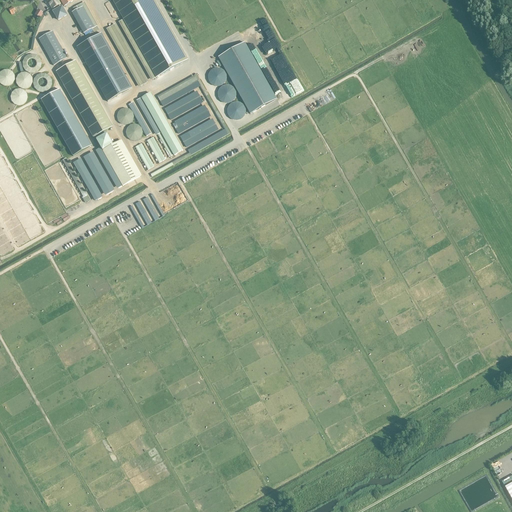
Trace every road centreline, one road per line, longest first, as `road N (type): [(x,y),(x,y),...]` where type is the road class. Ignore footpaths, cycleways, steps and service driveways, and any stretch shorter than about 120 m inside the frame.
road 1 (track): [(459,379),(302,104)]
road 2 (track): [(195,511),(45,249)]
road 3 (track): [(325,438),(177,176)]
road 4 (track): [(390,399),(242,138)]
road 5 (track): [(256,468),(111,212)]
road 6 (track): [(99,511),(0,335)]
road 7 (track): [(361,0),(265,54),(248,34),(196,62)]
road 8 (track): [(436,213),(352,74)]
